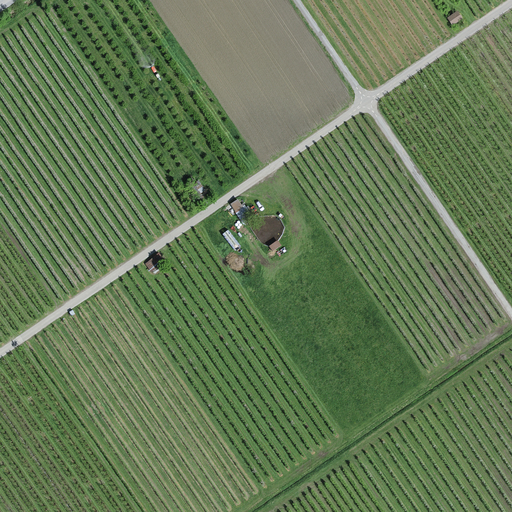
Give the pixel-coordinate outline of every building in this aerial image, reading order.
[(458,12),(448,18),(453,26),(463,19),(458,12)] [(207,192),(198,178),(182,189),(191,202),(207,192)] [(238,198),(230,203),(235,210),(242,205),(238,198)] [(228,229),(238,233),(241,226),(231,222),(228,229)] [(158,253),(146,264),(153,271),(165,260),(158,253)]
